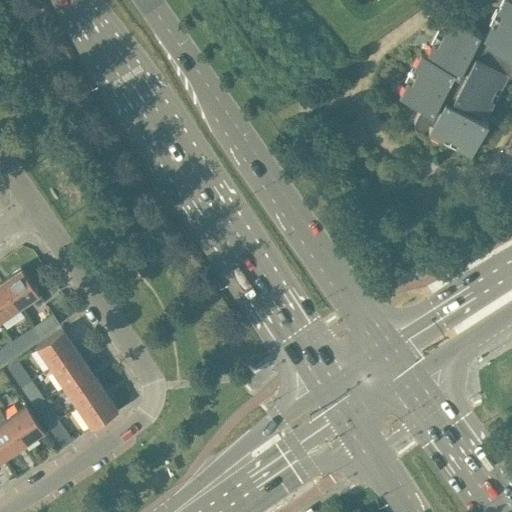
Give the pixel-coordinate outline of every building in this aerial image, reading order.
[(511,0),(501,0),(498,8),(503,10),(496,23),(492,20),(485,33),(445,12),(437,28),(443,31),(436,43),(431,40),(425,52),(421,49),(413,65),(418,67),(411,81),(407,79),(399,95),(419,105),(413,118),(412,119),(412,120),(412,121),(412,123),(413,124),(415,126),(416,127),(419,127),(421,127),(422,126),(423,125),(424,124),(427,120),(431,122),(426,130),(469,153),(486,121),(477,116),(480,112),(484,114),(506,72),(511,75),(511,0)] [(368,136),(358,118),(343,127),(354,144),(368,136)] [(20,266),(0,279),(0,280),(18,307),(39,293),(20,266)] [(0,280),(0,318),(18,307),(0,280)] [(52,312),(41,320),(48,330),(59,322),(52,312)] [(31,326),(12,340),(19,349),(38,336),(31,326)] [(63,327),(36,345),(50,365),(77,347),(63,327)] [(12,340),(1,347),(7,357),(19,349),(12,340)] [(77,347),(50,365),(64,385),(90,366),(77,347)] [(90,366),(64,385),(78,405),(104,387),(90,366)] [(23,367),(13,374),(21,385),(31,378),(23,367)] [(36,387),(26,394),(34,405),(44,398),(36,387)] [(104,387),(78,405),(91,425),(118,407),(104,387)] [(25,403),(5,417),(23,444),(43,430),(25,403)] [(51,407),(41,414),(48,425),(58,418),(51,407)] [(1,410),(0,410),(0,450),(4,457),(23,444),(5,417),(1,410)] [(64,427),(54,434),(62,445),(72,438),(64,427)]
